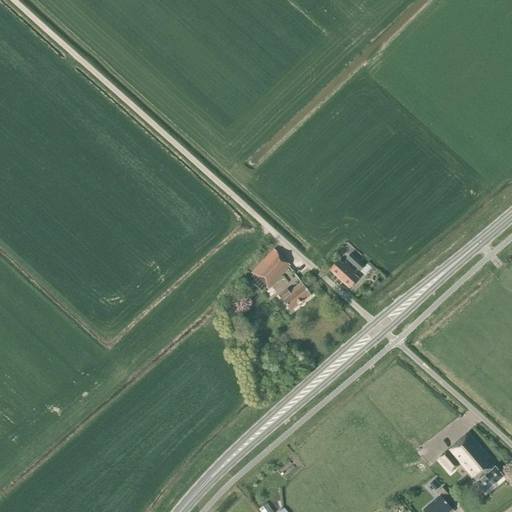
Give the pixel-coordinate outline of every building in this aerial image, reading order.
[(268,290),(290,266),(273,251),(251,274),(268,290)] [(351,254),(346,259),(353,266),(358,260),(351,254)] [(367,265),(365,266),(358,260),(353,266),(365,276),(371,269),(367,265)] [(340,280),(350,269),(345,264),(343,265),(339,262),(330,271),(340,280)] [(350,269),(340,280),(349,289),(358,279),(354,275),(355,274),(350,269)] [(311,296),(301,283),(289,293),(287,290),(278,296),(290,312),(311,296)] [(494,468),(486,460),(488,458),(468,434),(438,459),(450,473),(459,465),(471,479),(473,478),(477,483),(476,483),(484,493),(503,477),(494,468)] [(424,511),(449,511),(451,510),(446,504),(451,499),(442,488),(436,493),(440,496),(423,511),(424,511)] [(275,511),(268,503),(260,510),(261,511),(275,511)]
